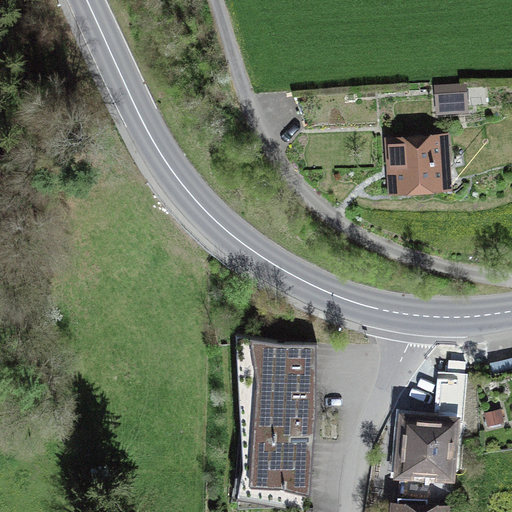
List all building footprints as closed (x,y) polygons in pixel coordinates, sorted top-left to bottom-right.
[(466,83),(436,85),(437,107),(467,106),(466,83)] [(446,162),(444,140),(390,143),(391,165),(398,165),(399,185),(441,182),(440,162),(446,162)] [(281,486),(280,505),(301,511),(308,511),(316,415),(317,342),(284,341),(249,335),(246,474),(281,486)] [(511,357),(490,363),(493,374),(511,369),(511,357)] [(435,421),(405,418),(400,471),(448,475),(453,422),(446,422),(448,406),(436,405),(435,421)] [(400,471),(396,511),(445,511),(448,475),(400,471)]
